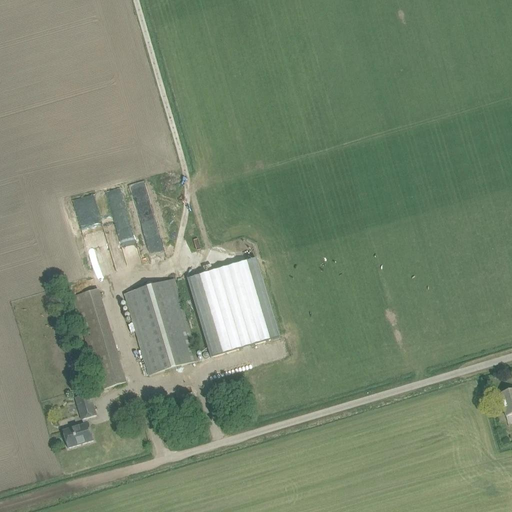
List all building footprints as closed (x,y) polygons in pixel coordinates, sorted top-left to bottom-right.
[(256,259),(187,279),(211,359),(279,338),(256,259)] [(198,362),(195,353),(174,280),(125,295),(149,377),(198,362)] [(126,384),(123,374),(98,290),(73,298),(101,391),(126,384)] [(511,391),(500,395),(502,404),(506,417),(511,415),(511,391)] [(84,425),(63,432),(68,449),(94,441),(88,424),(87,419),(97,416),(90,394),(75,399),(82,421),(84,425)]
